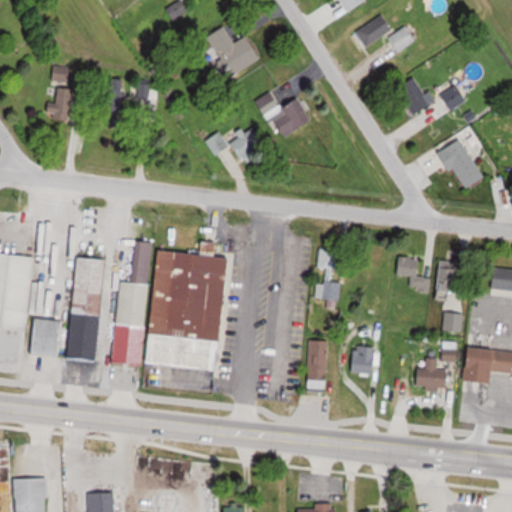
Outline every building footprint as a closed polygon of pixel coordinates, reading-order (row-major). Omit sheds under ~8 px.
[(341,0),(348,12),(367,2),(366,0),(341,0)] [(394,32),(386,16),(358,29),(366,45),(394,32)] [(262,59),(248,36),(235,43),(225,25),(208,36),(223,62),(217,65),(226,80),(262,59)] [(399,52),(417,40),(407,26),(390,37),(399,52)] [(71,67),(54,66),(54,80),(71,81),(71,67)] [(427,94),(415,77),(395,91),(412,117),(436,101),(430,92),(427,94)] [(121,126),(123,79),(106,78),(104,125),(121,126)] [(75,89),(59,87),(58,103),(51,103),(49,118),(72,121),(75,89)] [(288,138),(313,120),(298,98),(272,117),(288,138)] [(228,139),(239,161),(266,148),(255,126),(228,139)] [(465,190),(486,177),(462,137),(441,150),(465,190)] [(121,281),(116,362),(142,363),(144,328),(148,328),(153,242),(134,241),(132,281),(121,281)] [(222,370),(232,256),(216,254),(217,243),(205,241),(204,254),(160,250),(149,363),(222,370)] [(321,268),(338,268),(338,248),(321,248),(321,268)] [(0,326),(28,329),(34,256),(0,253),(0,326)] [(396,274),(412,276),(411,290),(430,292),(431,278),(420,277),(422,258),(398,256),(396,274)] [(99,359),(106,259),(78,257),(74,316),(71,316),(69,357),(99,359)] [(459,262),(439,262),(439,291),(459,291),(459,262)] [(463,332),(464,313),(444,312),(443,331),(463,332)] [(36,354),(63,354),(63,319),(36,319),(36,354)] [(329,390),(329,340),(310,340),(310,390),(329,390)] [(467,380),(493,382),(494,371),(511,372),(511,350),(470,347),(467,380)] [(427,357),(427,367),(419,367),(418,388),(449,389),(450,370),(438,369),(439,358),(427,357)] [(18,511),(48,511),(48,476),(18,477),(18,511)] [(116,511),(116,491),(89,492),(89,511),(116,511)] [(339,511),(339,502),(316,502),(316,508),(301,508),(301,511),(339,511)]
